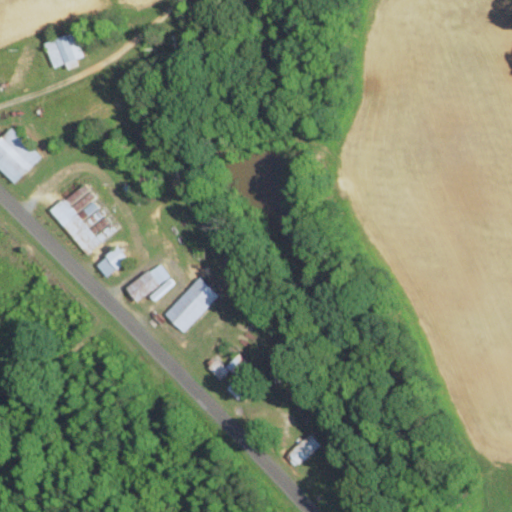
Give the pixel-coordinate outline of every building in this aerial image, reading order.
[(86,56),(77,32),(47,43),(56,67),(86,56)] [(43,156),(14,126),(0,139),(0,167),(15,183),(43,156)] [(88,253),(119,228),(95,198),(98,196),(87,182),(53,209),(88,253)] [(108,278),(133,260),(123,246),(98,263),(108,278)] [(172,277),(162,263),(129,287),(140,301),(172,277)] [(167,313),(186,332),(222,294),(203,276),(167,313)] [(229,365),(241,379),(255,368),(244,353),(229,365)]
